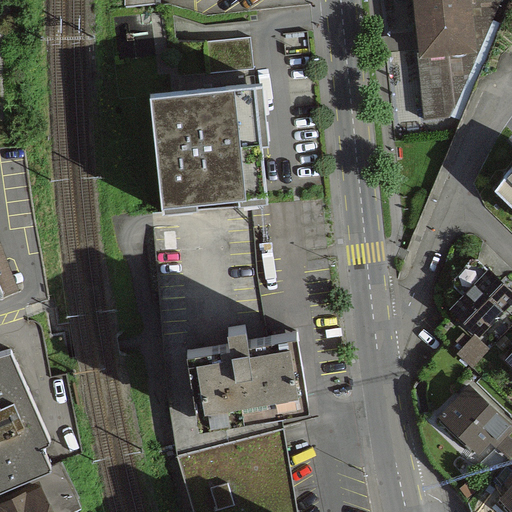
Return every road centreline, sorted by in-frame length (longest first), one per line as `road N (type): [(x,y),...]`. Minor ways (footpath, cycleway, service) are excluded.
road 1 (tertiary): [(374,334),(339,0)]
road 2 (tertiary): [(400,490),(374,334)]
road 3 (residential): [(374,334),(412,297),(454,202)]
road 4 (residential): [(454,202),(494,113),(511,93)]
